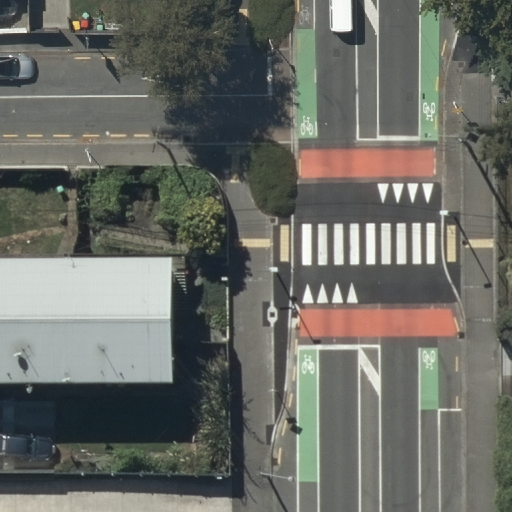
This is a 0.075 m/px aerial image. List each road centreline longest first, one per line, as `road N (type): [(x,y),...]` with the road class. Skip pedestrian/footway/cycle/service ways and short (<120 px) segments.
road 1 (secondary): [(366,96),(370,511)]
road 2 (residential): [(366,96),(0,97)]
